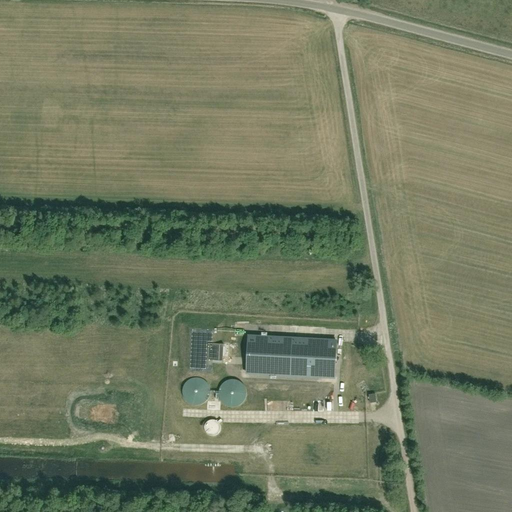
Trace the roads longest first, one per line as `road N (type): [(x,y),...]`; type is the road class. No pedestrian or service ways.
road 1 (track): [(414,511),(332,0)]
road 2 (unclassified): [(511,54),(272,0)]
